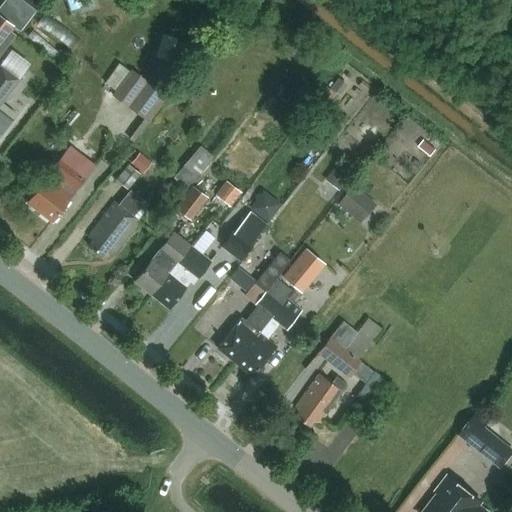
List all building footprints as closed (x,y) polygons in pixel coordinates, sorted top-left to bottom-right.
[(21,0),(3,0),(0,4),(0,15),(15,27),(20,31),(36,11),(21,0)] [(66,0),(70,15),(98,7),(95,0),(66,0)] [(0,46),(12,31),(15,27),(0,15),(0,46)] [(12,31),(0,46),(0,56),(17,35),(12,31)] [(0,114),(0,103),(4,97),(29,65),(9,49),(0,61),(0,132),(2,134),(11,123),(0,114)] [(116,90),(113,94),(129,106),(148,81),(157,69),(161,64),(149,55),(136,72),(132,69),(129,72),(116,90)] [(330,89),(340,96),(348,85),(338,78),(330,89)] [(435,148),(422,138),(416,146),(429,156),(435,148)] [(370,140),(359,154),(367,160),(378,146),(370,140)] [(200,146),(174,178),(175,179),(186,187),(188,189),(213,157),(208,152),(200,146)] [(64,152),(25,201),(52,222),(90,172),(64,152)] [(139,153),(131,163),(143,173),(151,163),(139,153)] [(127,164),(115,179),(127,189),(139,173),(127,164)] [(333,167),(323,179),(338,191),(347,178),(333,167)] [(229,206),(239,190),(226,182),(216,197),(229,206)] [(355,184),(343,198),(357,209),(368,196),(355,184)] [(194,217),(208,199),(192,186),(174,208),(191,221),(194,217)] [(140,221),(133,215),(144,201),(128,189),(117,203),(115,201),(88,236),(93,240),(88,246),(103,257),(107,251),(113,255),(140,221)] [(251,211),(233,234),(249,247),(267,224),(251,211)] [(156,254),(135,281),(151,295),(190,245),(173,232),(160,248),(163,250),(158,255),(156,254)] [(232,233),(223,245),(240,259),(250,247),(249,247),(233,234),(232,233)] [(190,245),(151,295),(168,308),(194,275),(197,277),(210,261),(190,245)] [(305,248),(282,277),(301,293),(324,264),(305,248)] [(242,318),(217,348),(235,362),(287,298),(293,292),(278,279),(284,271),(281,268),(288,260),(280,254),(273,262),(255,283),(265,292),(255,304),(258,306),(245,321),(242,318)] [(287,298),(235,362),(252,376),(277,346),(268,339),(280,324),(288,330),(303,311),(287,298)] [(356,334),(369,343),(381,327),(368,318),(356,334)] [(341,323),(318,354),(348,377),(351,374),(360,381),(369,369),(357,359),(369,343),(356,334),(341,323)] [(393,382),(381,374),(373,387),(365,382),(356,396),(375,409),(393,382)] [(319,424),(342,392),(346,387),(335,379),(331,384),(318,375),(295,408),(299,411),(295,417),(310,427),(315,421),(319,424)] [(478,412),(459,435),(502,469),(511,455),(511,447),(489,429),(493,424),(478,412)] [(491,511),(482,505),(485,502),(448,474),(434,492),(436,493),(421,511),(491,511)]
